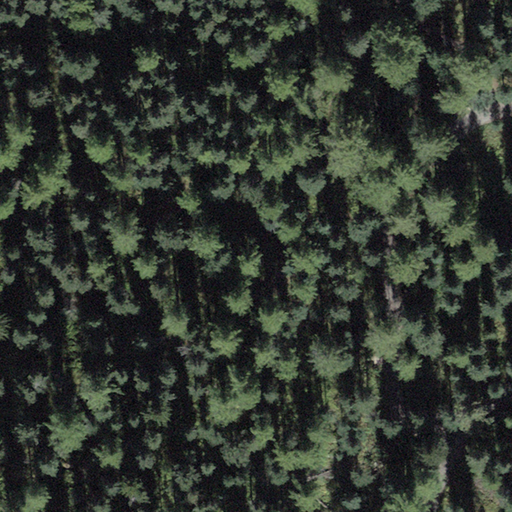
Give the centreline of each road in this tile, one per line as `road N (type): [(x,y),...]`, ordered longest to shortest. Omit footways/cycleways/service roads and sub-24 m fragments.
road 1 (track): [(485,110),(427,146),(388,200),(395,395),(408,413),(455,432)]
road 2 (track): [(400,0),(409,16),(484,62),(485,110)]
